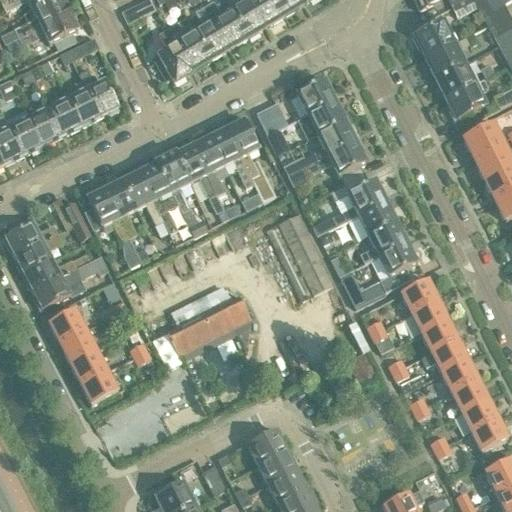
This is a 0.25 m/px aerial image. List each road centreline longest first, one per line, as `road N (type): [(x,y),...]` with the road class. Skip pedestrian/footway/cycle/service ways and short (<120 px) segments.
road 1 (residential): [(511,340),(353,27)]
road 2 (residential): [(338,511),(284,406),(103,497)]
road 3 (residential): [(0,297),(103,497)]
road 4 (residential): [(163,127),(353,27)]
road 5 (residential): [(0,209),(163,127)]
road 6 (residential): [(163,127),(98,0)]
